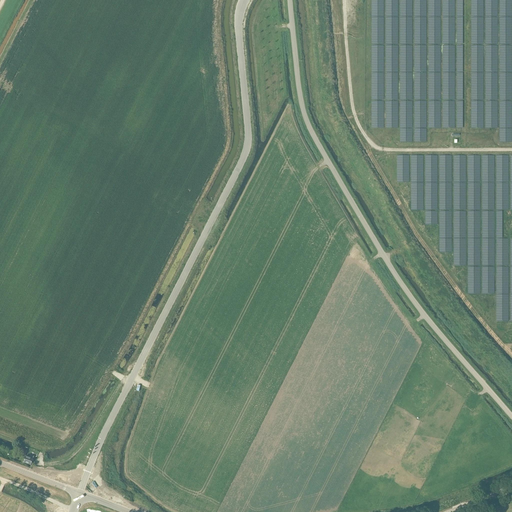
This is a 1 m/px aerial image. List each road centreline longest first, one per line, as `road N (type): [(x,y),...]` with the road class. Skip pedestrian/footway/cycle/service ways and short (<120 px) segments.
road 1 (tertiary): [(85,478),(245,150),(237,22),(243,0)]
road 2 (unclassified): [(511,416),(399,281),(314,138),(299,96),(289,0)]
